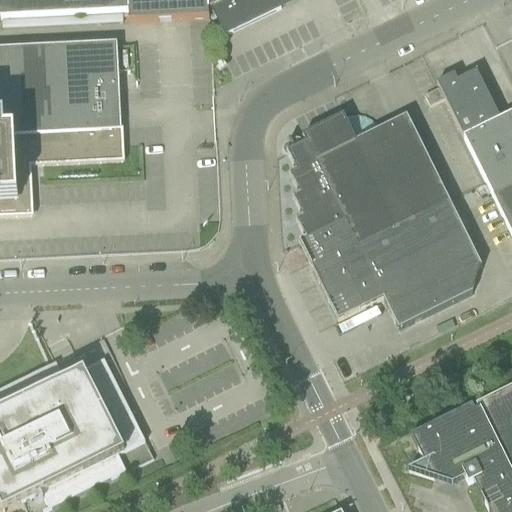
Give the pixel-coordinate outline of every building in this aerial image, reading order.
[(208,22),(208,15),(207,0),(0,0),(0,21),(128,15),(128,26),(208,22)] [(207,0),(208,15),(213,12),(225,38),(280,11),(279,10),(278,10),(273,0),(207,0)] [(108,93),(118,92),(116,47),(0,52),(0,218),(29,217),(27,180),(30,180),(30,166),(120,162),(119,142),(122,141),(122,132),(110,132),(108,93)] [(438,92),(443,103),(511,241),(511,116),(499,122),(475,75),(457,85),(453,78),(436,87),(438,92)] [(429,110),(443,103),(438,92),(423,99),(429,110)] [(295,224),(304,243),(343,224),(358,255),(450,210),(406,120),(379,133),(378,131),(377,129),(375,127),(374,126),(372,124),(370,123),(368,122),(366,120),(364,120),(361,119),(359,119),(354,118),(349,119),(347,119),(345,120),(343,121),(342,120),(301,140),(305,146),(285,156),(295,175),(288,178),(298,198),(292,201),(301,220),(295,224)] [(343,224),(304,243),(298,246),(337,325),(382,303),(397,334),(471,297),(480,271),(450,210),(358,255),(343,224)] [(0,511),(12,511),(22,507),(24,511),(53,511),(153,463),(103,364),(63,384),(55,367),(0,394),(0,511)] [(423,466),(408,474),(433,483),(451,489),(464,482),(467,488),(473,485),(485,511),(511,511),(511,389),(475,408),(477,413),(474,415),(471,410),(410,440),(423,466)]
